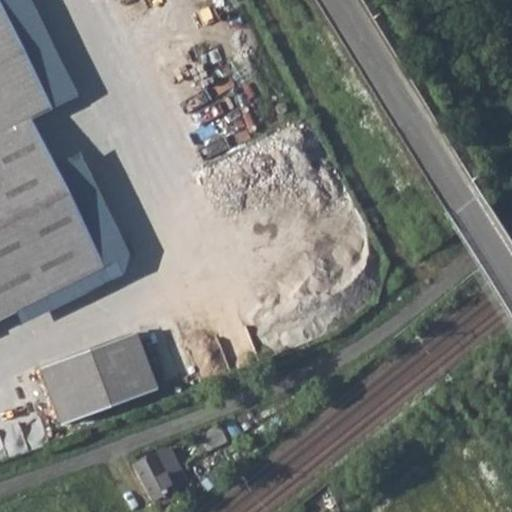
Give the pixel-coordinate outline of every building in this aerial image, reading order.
[(0,317),(99,267),(26,121),(47,111),(0,19),(0,317)] [(132,334),(38,370),(61,427),(153,391),(132,334)] [(243,414),(237,418),(240,423),(246,420),(243,414)] [(224,423),(201,436),(208,449),(231,437),(224,423)] [(173,446),(152,457),(157,466),(178,458),(173,446)] [(157,466),(152,457),(133,467),(150,500),(170,489),(157,466)]
